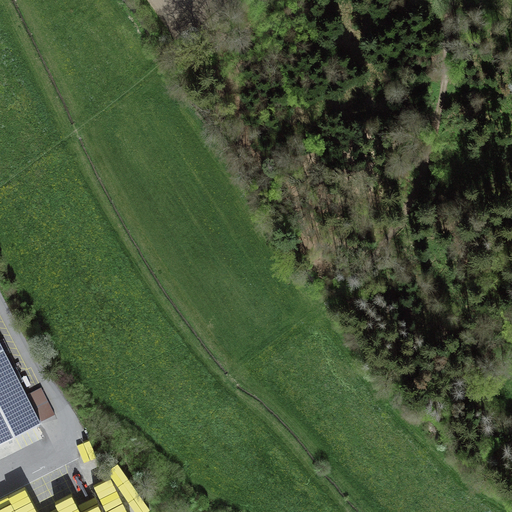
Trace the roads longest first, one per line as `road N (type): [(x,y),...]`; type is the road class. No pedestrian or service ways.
road 1 (track): [(342,290),(178,54),(231,0)]
road 2 (track): [(452,0),(429,158),(399,222),(342,290)]
road 3 (track): [(221,385),(342,290)]
